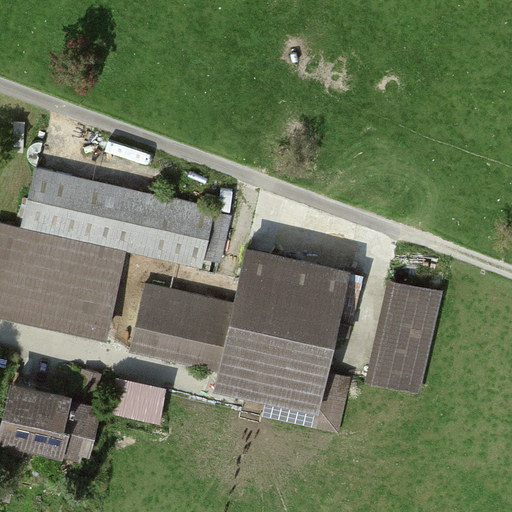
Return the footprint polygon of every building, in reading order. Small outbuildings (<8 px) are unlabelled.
[(40,174),(27,228),(214,273),(227,218),(40,174)] [(0,228),(0,315),(104,340),(123,258),(0,228)] [(147,289),(133,349),(318,393),(346,274),(245,251),(231,309),(147,289)] [(391,285),(370,381),(418,392),(440,296),(391,285)] [(184,405),(214,412),(218,395),(188,388),(184,405)] [(7,391),(0,421),(0,438),(82,458),(93,411),(7,391)]
